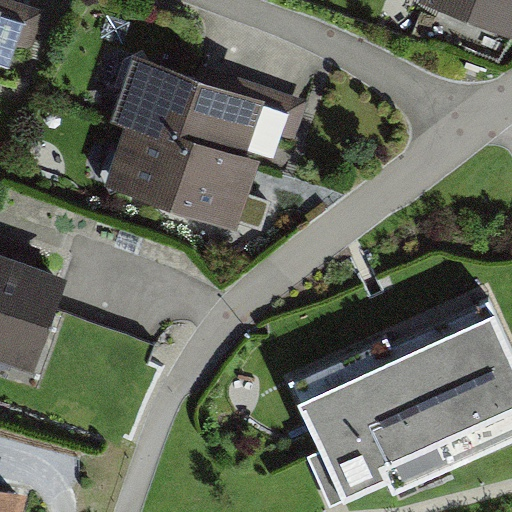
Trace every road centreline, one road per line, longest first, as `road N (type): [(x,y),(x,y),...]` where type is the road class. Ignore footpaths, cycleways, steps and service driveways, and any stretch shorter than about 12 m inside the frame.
road 1 (residential): [(459,135),(241,307),(175,391),(130,511)]
road 2 (residential): [(459,135),(420,92),(348,50),(220,0)]
